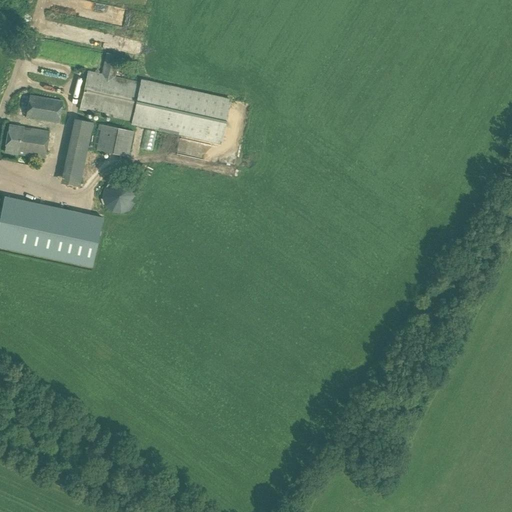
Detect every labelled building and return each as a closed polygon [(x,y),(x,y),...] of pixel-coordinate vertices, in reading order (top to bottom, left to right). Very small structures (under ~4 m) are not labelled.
[(131,124),(221,143),(230,100),(140,80),(140,83),(115,77),(119,56),(106,53),(102,74),(88,71),(80,109),(131,121),(131,124)] [(30,96),(26,117),(59,123),(63,102),(30,96)] [(64,184),(78,187),(92,123),(78,120),(64,184)] [(5,152),(45,159),(49,132),(9,125),(5,152)] [(97,151),(127,157),(133,131),(102,125),(97,151)] [(111,212),(120,214),(128,211),(135,204),(136,195),(134,187),(128,181),(118,181),(110,182),(103,189),(102,197),(105,206),(111,212)] [(4,197),(0,216),(0,247),(92,267),(102,218),(4,197)]
